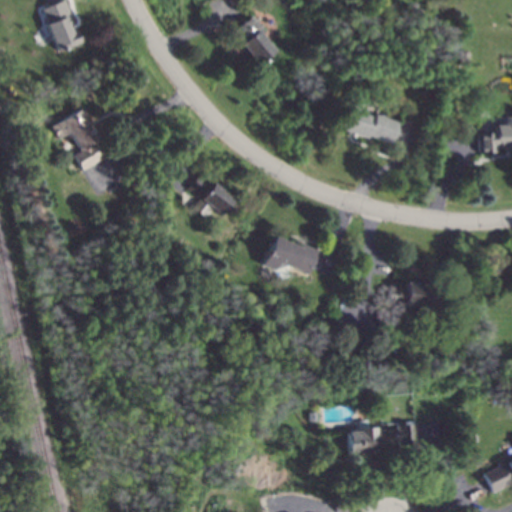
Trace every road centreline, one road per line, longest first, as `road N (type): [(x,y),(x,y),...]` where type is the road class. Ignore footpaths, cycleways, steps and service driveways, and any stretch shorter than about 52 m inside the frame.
road 1 (residential): [(343,206),(252,158),(216,125),(129,0)]
road 2 (residential): [(511,218),(464,224),(343,206)]
